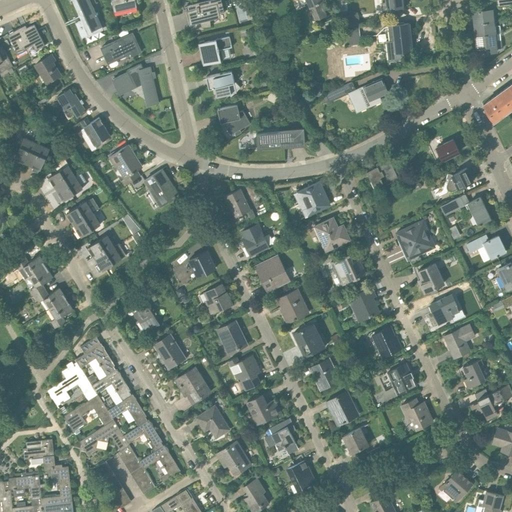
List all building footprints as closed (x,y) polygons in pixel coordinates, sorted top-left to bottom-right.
[(89,36),(103,30),(92,5),(97,3),(95,0),(72,0),(84,26),(78,28),(82,38),(88,35),(89,36)] [(112,0),(115,12),(122,10),(124,16),(135,13),(134,7),(137,6),(135,0),(112,0)] [(227,21),(225,11),(222,0),(205,0),(183,6),(184,11),(187,10),(190,24),(198,23),(199,28),(202,27),(202,28),(211,27),(211,25),(227,21)] [(306,0),(315,20),(326,15),(320,3),(323,2),(322,0),(306,0)] [(403,7),(402,0),(381,0),(383,9),(403,7)] [(473,11),(474,24),(493,22),(492,7),(482,8),(482,11),(473,11)] [(346,33),(359,31),(358,24),(360,24),(358,14),(343,15),(344,26),(345,26),(346,33)] [(493,22),(474,24),(476,36),(495,34),(494,34),(500,33),(500,26),(494,26),(493,22)] [(393,25),(388,27),(390,41),(386,42),(388,61),(404,59),(403,52),(410,51),(409,45),(412,44),(409,23),(393,25)] [(41,38),(34,24),(22,30),(21,27),(8,34),(16,51),(28,45),(31,52),(30,53),(32,58),(39,54),(37,49),(45,45),(41,38)] [(132,55),(141,51),(133,33),(101,47),(107,61),(123,54),(123,56),(131,53),(132,55)] [(495,34),(476,36),(477,48),(486,47),(486,50),(496,49),(495,34)] [(198,43),(203,65),(221,61),(219,50),(232,47),(230,36),(198,43)] [(0,62),(3,61),(7,69),(12,67),(4,50),(0,51),(0,62)] [(49,81),(60,74),(49,56),(36,64),(41,74),(44,72),(49,81)] [(22,74),(29,70),(25,65),(19,69),(22,74)] [(129,72),(113,80),(120,95),(120,94),(119,92),(128,88),(129,91),(130,90),(129,87),(142,81),(142,84),(147,105),(158,102),(153,79),(151,73),(150,68),(143,69),(141,65),(128,71),(129,72)] [(234,81),(231,71),(206,76),(209,89),(215,87),(217,97),(229,94),(231,97),(235,93),(236,92),(241,87),(235,81),(234,81)] [(388,92),(382,79),(355,91),(352,83),(326,94),(329,101),(339,97),(339,98),(351,93),(358,111),(382,101),(379,96),(388,92)] [(320,96),(321,87),(315,86),(315,84),(308,83),(307,94),(320,96)] [(73,95),(70,89),(57,97),(65,109),(63,110),(69,120),(76,115),(77,117),(86,111),(75,94),(73,95)] [(511,108),(511,100),(504,89),(499,93),(494,96),(495,96),(483,104),(486,108),(485,109),(494,122),(511,108)] [(46,97),(37,102),(40,108),(49,103),(46,97)] [(291,100),(280,106),(282,110),(293,104),(291,100)] [(301,112),(305,110),(306,106),(303,100),(297,103),(301,112)] [(239,112),(237,104),(218,109),(221,122),(226,121),(227,127),(229,131),(231,135),(235,132),(236,136),(241,132),(240,129),(250,123),(243,111),(239,112)] [(90,123),(87,117),(73,126),(77,133),(84,128),(95,145),(110,136),(99,117),(90,123)] [(53,131),(55,126),(48,122),(45,127),(53,131)] [(280,129),(256,131),(257,148),(305,145),(304,127),(302,128),(302,122),(280,123),(280,129)] [(28,163),(37,143),(24,138),(15,158),(28,163)] [(442,160),(459,152),(453,140),(437,147),(442,160)] [(49,149),(37,143),(28,163),(33,166),(32,170),(38,172),(40,168),(40,169),(49,149)] [(135,156),(128,145),(110,156),(115,165),(116,164),(124,177),(121,178),(125,185),(140,176),(137,170),(142,166),(136,155),(135,156)] [(53,182),(56,188),(74,176),(67,165),(68,164),(63,156),(54,164),(58,171),(49,176),(53,182)] [(375,190),(399,179),(390,161),(367,172),(375,190)] [(473,181),(466,168),(453,175),(449,173),(448,173),(444,185),(432,190),(435,198),(452,191),(473,181)] [(161,205),(178,194),(162,169),(145,180),(161,205)] [(74,176),(56,188),(64,200),(82,188),(74,176)] [(306,215),(330,204),(319,182),(298,191),(304,204),(302,205),(306,215)] [(250,209),(240,188),(226,195),(236,217),(247,211),(251,219),(256,216),(252,209),(250,209)] [(468,203),(464,195),(439,207),(444,217),(469,205),(478,224),(490,219),(480,197),(468,203)] [(74,224),(93,213),(85,201),(67,213),(74,224)] [(100,225),(93,213),(74,224),(82,236),(84,235),(100,225)] [(338,227),(333,217),(315,226),(326,250),(350,239),(343,225),(338,227)] [(409,258),(435,247),(423,221),(397,232),(409,258)] [(250,255),(269,246),(258,224),(242,231),(247,244),(245,244),(250,255)] [(489,240),(486,234),(466,244),(470,252),(483,246),(484,249),(486,248),(491,258),(506,251),(498,236),(489,240)] [(88,246),(95,258),(114,246),(107,235),(88,246)] [(114,246),(95,258),(103,270),(121,258),(114,246)] [(198,277),(215,269),(206,251),(190,259),(198,277)] [(353,261),(350,253),(331,261),(342,285),(365,274),(358,259),(353,261)] [(324,264),(332,260),(330,254),(322,258),(324,264)] [(29,277),(46,266),(39,255),(28,262),(25,256),(14,263),(19,270),(23,267),(29,277)] [(267,290),(289,280),(277,255),(260,264),(264,271),(259,273),(267,290)] [(507,289),(511,286),(511,264),(511,262),(497,269),(507,289)] [(424,292),(444,283),(435,263),(415,272),(424,292)] [(34,295),(45,289),(42,284),(53,277),(46,266),(29,277),(35,286),(30,289),(34,295)] [(225,292),(221,284),(206,292),(209,299),(205,301),(211,313),(219,309),(219,310),(232,304),(226,292),(225,292)] [(49,309),(66,298),(59,287),(48,294),(45,289),(34,295),(38,302),(43,299),(49,309)] [(359,321),(379,312),(373,297),(376,296),(371,287),(349,297),(359,321)] [(184,289),(180,288),(176,290),(179,296),(185,294),(184,289)] [(288,322),(309,312),(297,289),(278,298),(285,312),(283,313),(288,322)] [(162,321),(150,301),(156,298),(152,292),(145,296),(147,298),(131,308),(135,314),(137,313),(141,319),(139,320),(146,331),(162,321)] [(439,324),(452,317),(451,314),(459,310),(452,294),(430,304),(439,324)] [(66,298),(49,309),(55,318),(50,321),(55,328),(65,321),(62,316),(73,309),(66,298)] [(493,312),(505,306),(501,300),(490,305),(493,312)] [(64,324),(67,328),(73,325),(70,320),(64,324)] [(229,353),(247,344),(236,320),(218,329),(229,353)] [(325,346),(314,323),(293,333),(299,345),(301,344),(306,356),(325,346)] [(474,333),(470,324),(460,329),(444,335),(454,357),(469,350),(464,338),(474,333)] [(384,356),(400,348),(390,327),(374,334),(384,356)] [(175,365),(186,358),(171,333),(153,344),(166,364),(173,360),(175,365)] [(96,357),(107,375),(117,369),(97,336),(81,346),(86,353),(75,360),(77,362),(80,367),(96,357)] [(365,348),(361,336),(349,341),(353,353),(365,348)] [(261,371),(253,355),(239,362),(237,357),(229,361),(236,377),(239,375),(246,389),(261,382),(256,373),(261,371)] [(321,390),(340,380),(330,358),(312,366),(319,381),(317,382),(321,390)] [(468,388),(486,379),(480,366),(484,364),(481,358),(459,368),(468,388)] [(97,392),(92,384),(88,378),(82,369),(81,369),(80,367),(77,362),(73,364),(71,362),(66,365),(68,368),(61,372),(66,379),(48,390),(57,405),(70,397),(65,390),(78,383),(89,400),(98,394),(97,392)] [(398,393),(416,385),(406,363),(388,372),(398,393)] [(117,369),(107,375),(97,381),(92,384),(97,392),(112,383),(122,400),(123,401),(133,395),(117,369)] [(197,382),(190,370),(175,379),(183,391),(185,389),(194,402),(211,392),(202,378),(197,382)] [(88,378),(92,384),(97,381),(93,375),(88,378)] [(510,397),(505,386),(488,393),(486,388),(475,393),(479,401),(471,404),(475,414),(483,410),(487,419),(498,414),(494,404),(510,397)] [(359,415),(348,391),(327,402),(331,411),(333,411),(340,424),(359,415)] [(86,423),(81,416),(94,408),(105,425),(114,420),(113,417),(108,410),(98,394),(89,400),(64,416),(73,431),(86,423)] [(266,403),(262,394),(248,401),(258,423),(280,412),(274,399),(266,403)] [(123,401),(122,400),(108,410),(113,417),(127,408),(138,426),(139,426),(149,420),(133,395),(123,401)] [(418,404),(416,399),(401,405),(407,417),(411,416),(417,428),(433,421),(424,402),(418,404)] [(68,412),(64,406),(59,409),(63,415),(68,412)] [(229,429),(215,406),(197,417),(203,427),(208,424),(216,437),(229,429)] [(110,434),(121,452),(130,446),(128,443),(123,435),(114,420),(105,425),(80,441),(89,456),(92,454),(93,455),(97,453),(96,452),(102,448),(98,442),(110,434)] [(138,426),(123,435),(128,443),(143,433),(154,451),(164,445),(149,420),(139,426),(138,426)] [(299,449),(285,420),(269,427),(272,433),(265,437),(270,447),(277,443),(285,446),(284,446),(285,448),(286,448),(289,454),(299,449)] [(363,455),(360,449),(369,444),(361,428),(343,436),(351,453),(352,453),(355,459),(363,455)] [(511,453),(511,432),(497,428),(493,442),(503,446),(501,450),(511,453)] [(24,459),(43,457),(43,456),(54,455),(52,439),(42,440),(43,446),(23,448),(24,459)] [(251,465),(236,441),(217,453),(222,461),(225,459),(235,475),(251,465)] [(142,465),(145,470),(160,461),(167,472),(160,477),(163,482),(180,471),(164,445),(154,451),(139,460),(142,465)] [(136,455),(130,446),(121,452),(118,453),(124,462),(136,455)] [(370,458),(382,452),(380,447),(367,453),(370,458)] [(43,456),(43,457),(45,470),(50,470),(51,474),(58,473),(60,495),(41,497),(42,504),(71,501),(70,495),(71,494),(68,466),(55,467),(54,455),(43,456)] [(124,462),(127,468),(139,460),(136,455),(124,462)] [(127,468),(131,473),(142,465),(139,460),(127,468)] [(99,473),(109,466),(106,461),(96,467),(99,473)] [(299,492),(303,489),(315,483),(304,461),(288,469),(299,492)] [(133,477),(145,470),(142,465),(131,473),(133,477)] [(109,466),(99,473),(102,478),(113,471),(109,466)] [(279,467),(273,470),(276,475),(281,472),(279,467)] [(455,502),(472,483),(457,469),(440,488),(455,502)] [(133,477),(137,483),(149,475),(145,470),(133,477)] [(113,471),(102,478),(106,483),(116,476),(113,471)] [(5,490),(11,490),(30,488),(32,505),(42,504),(41,497),(39,474),(33,475),(32,472),(25,472),(26,476),(8,478),(9,480),(4,481),(5,490)] [(152,481),(149,475),(137,483),(140,488),(152,481)] [(119,481),(116,476),(106,483),(108,487),(119,481)] [(253,511),(254,511),(269,503),(262,493),(265,491),(257,478),(244,486),(249,495),(245,498),(253,511)] [(11,490),(5,490),(4,481),(0,481),(0,501),(1,501),(2,511),(13,511),(13,507),(11,490)] [(119,481),(108,487),(112,492),(122,486),(119,481)] [(156,486),(152,481),(140,488),(144,494),(156,486)] [(375,511),(394,511),(386,494),(392,491),(389,484),(374,490),(378,498),(372,501),(376,510),(375,510),(375,511)] [(122,486),(112,492),(115,497),(125,491),(122,486)] [(160,505),(165,511),(164,511),(169,511),(182,504),(187,511),(201,511),(192,497),(191,497),(186,489),(160,505)] [(498,511),(503,495),(486,490),(482,506),(484,507),(482,511),(498,511)] [(125,491),(115,497),(118,502),(128,496),(125,491)] [(128,496),(118,502),(121,508),(131,501),(128,496)] [(42,504),(43,511),(71,511),(71,501),(42,504)]
